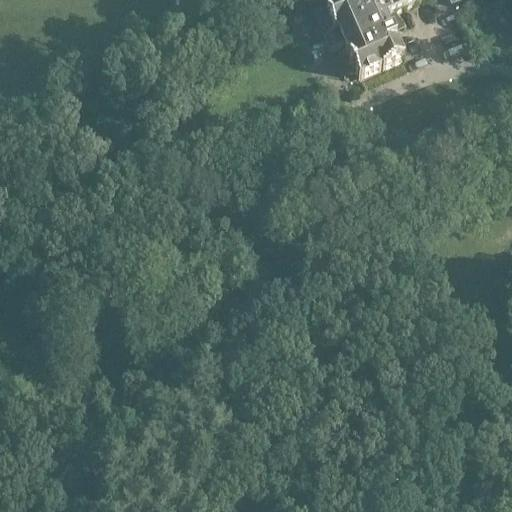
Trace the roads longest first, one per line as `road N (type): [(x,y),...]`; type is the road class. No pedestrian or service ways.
road 1 (unclassified): [(511,74),(427,79),(360,108),(288,182),(274,232),(276,266)]
road 2 (residential): [(0,386),(276,266)]
road 3 (residential): [(276,266),(511,161)]
